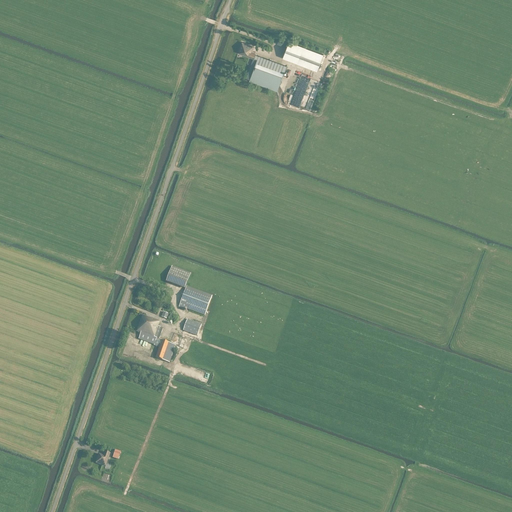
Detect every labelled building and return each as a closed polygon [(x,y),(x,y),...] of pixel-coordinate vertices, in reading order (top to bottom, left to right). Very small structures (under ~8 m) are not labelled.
[(282,57),(296,62),(317,70),(324,51),(289,40),(282,57)] [(255,64),(249,80),(277,90),(286,66),(256,54),(256,53),(251,52),(253,46),(242,42),(238,53),(254,59),(252,63),(255,64)] [(166,281),(184,288),(190,273),(172,266),(166,281)] [(185,308),(205,315),(212,296),(187,286),(179,307),(185,309),(185,308)] [(154,344),(154,346),(156,346),(155,349),(158,350),(155,358),(169,362),(175,345),(161,340),(159,339),(163,328),(158,326),(160,321),(143,315),(137,331),(141,333),(139,339),(154,344)] [(183,330),(197,335),(201,325),(187,319),(183,330)] [(95,463),(106,466),(110,454),(104,451),(103,455),(99,454),(95,463)] [(111,480),(113,473),(105,470),(103,478),(111,480)]
